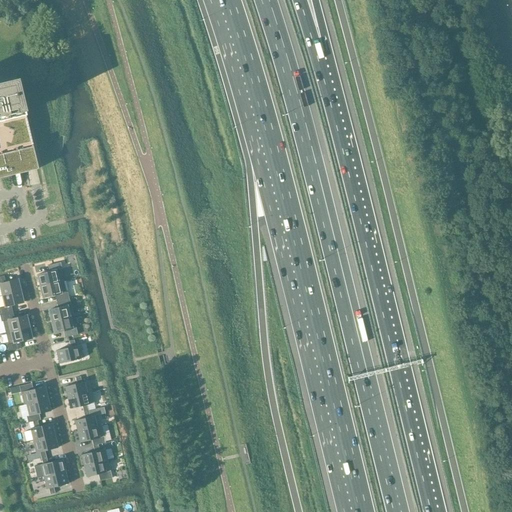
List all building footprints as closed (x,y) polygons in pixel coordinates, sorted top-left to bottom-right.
[(0,178),(38,169),(16,80),(16,78),(0,81),(0,178)] [(60,263),(47,266),(49,272),(60,270),(62,269),(60,263)] [(63,281),(60,270),(49,272),(37,275),(37,276),(40,287),(63,281)] [(17,280),(5,283),(0,284),(0,289),(2,296),(20,291),(17,280)] [(66,292),(63,281),(40,287),(42,298),(54,295),(66,292)] [(20,292),(20,291),(2,296),(4,307),(11,306),(23,303),(20,292)] [(67,293),(67,292),(66,292),(54,295),(54,296),(56,302),(69,299),(67,293)] [(69,299),(56,302),(57,308),(70,305),(69,299)] [(70,306),(70,305),(57,308),(48,310),(51,322),(73,317),(70,306)] [(4,307),(0,308),(0,315),(12,312),(11,306),(4,307)] [(14,319),(12,312),(0,315),(0,317),(1,322),(2,322),(14,319)] [(29,327),(26,316),(14,319),(2,322),(5,333),(29,327)] [(76,328),(73,317),(51,322),(54,333),(63,331),(76,328)] [(31,339),(29,327),(5,333),(8,344),(19,342),(31,339)] [(76,329),(76,328),(63,331),(63,332),(65,338),(77,335),(76,329)] [(21,348),(19,342),(8,344),(7,345),(8,351),(21,348)] [(80,345),(75,346),(70,347),(55,351),(59,364),(83,358),(80,345)] [(88,381),(81,383),(76,384),(64,387),(67,398),(91,392),(88,381)] [(19,386),(20,392),(33,389),(31,384),(19,386)] [(44,387),(33,389),(20,392),(23,405),(25,404),(47,399),(44,387)] [(94,403),(91,392),(67,398),(69,409),(82,406),(87,405),(94,403)] [(50,411),(47,399),(25,404),(28,416),(38,414),(50,411)] [(40,420),(38,414),(28,416),(26,416),(28,423),(32,422),(37,421),(40,420)] [(98,415),(90,417),(85,418),(74,421),(77,432),(101,426),(98,415)] [(51,423),(38,427),(34,428),(29,429),(32,441),(54,436),(51,423)] [(104,437),(101,426),(77,432),(79,443),(91,440),(104,437)] [(57,448),(54,436),(32,441),(35,453),(39,452),(44,451),(57,448)] [(105,443),(104,437),(91,440),(93,446),(97,445),(105,443)] [(105,449),(99,451),(94,452),(80,455),(83,466),(107,460),(105,449)] [(42,464),(34,466),(37,478),(43,477),(65,472),(62,459),(47,463),(42,464)] [(110,471),(107,460),(83,466),(86,477),(98,474),(110,471)] [(112,478),(110,471),(98,474),(99,481),(112,478)] [(68,484),(65,472),(43,477),(46,489),(48,489),(53,487),(68,484)]
